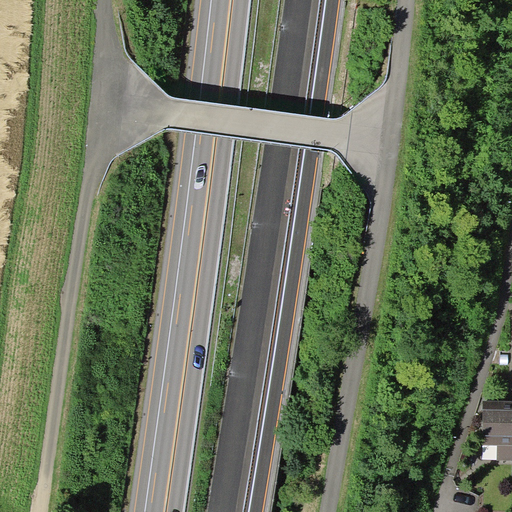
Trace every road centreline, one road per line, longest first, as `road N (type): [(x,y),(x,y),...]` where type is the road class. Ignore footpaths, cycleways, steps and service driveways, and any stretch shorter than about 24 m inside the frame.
road 1 (motorway): [(230,511),(310,0)]
road 2 (motorway): [(234,0),(165,511)]
road 3 (track): [(385,146),(330,511)]
road 4 (track): [(385,146),(100,106)]
road 5 (track): [(75,285),(108,0)]
road 6 (unclassified): [(40,511),(75,285)]
road 7 (track): [(407,0),(385,146)]
